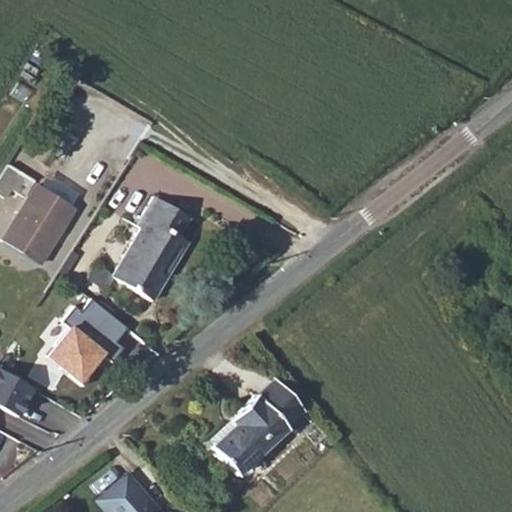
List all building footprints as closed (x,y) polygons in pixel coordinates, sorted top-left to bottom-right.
[(9,164),(0,179),(0,193),(6,197),(11,188),(26,196),(36,181),(9,164)] [(40,185),(6,239),(41,262),(76,208),(40,185)] [(137,224),(142,227),(161,200),(154,195),(137,224)] [(161,200),(142,227),(113,275),(152,299),(166,277),(164,275),(186,239),(179,235),(191,216),(161,200)] [(39,352),(74,377),(119,326),(89,297),(39,352)] [(0,369),(0,407),(17,416),(32,384),(0,369)] [(275,383),(257,400),(285,430),(303,412),(275,383)] [(285,430),(257,400),(255,398),(203,445),(234,478),(286,431),(285,430)] [(159,511),(123,474),(94,502),(103,511),(159,511)]
